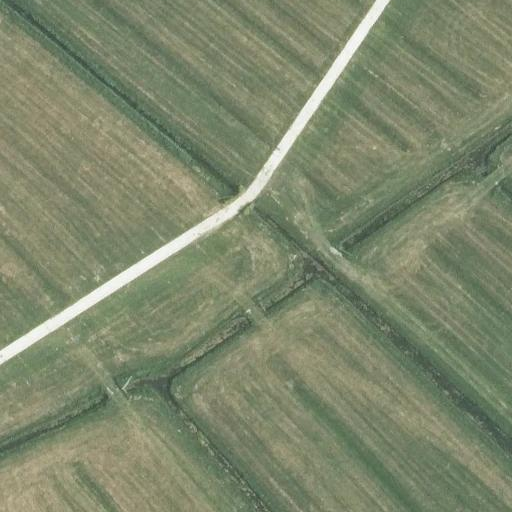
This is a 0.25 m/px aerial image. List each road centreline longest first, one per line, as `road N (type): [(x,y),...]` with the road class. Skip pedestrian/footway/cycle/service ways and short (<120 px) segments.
road 1 (track): [(383,0),(255,190),(64,316)]
road 2 (track): [(222,511),(64,316)]
road 3 (track): [(197,229),(269,330)]
